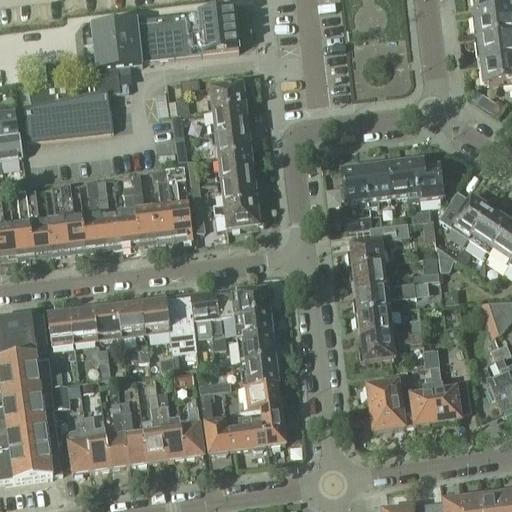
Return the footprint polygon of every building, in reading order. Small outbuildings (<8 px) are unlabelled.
[(473,0),(476,18),(511,13),(511,3),(511,0),(473,0)] [(472,23),(475,43),(511,38),(511,13),(476,18),(477,23),(472,23)] [(142,68),(163,66),(211,61),(238,58),(237,49),(234,15),(211,17),(137,25),(86,31),(81,38),(86,85),(118,81),(128,80),(129,73),(130,73),(142,71),(142,68)] [(482,63),(482,67),(511,63),(511,38),(475,43),(475,45),(477,64),(482,63)] [(511,63),(482,67),(481,67),(484,90),(503,88),(504,92),(511,91),(511,63)] [(66,67),(56,68),(58,87),(68,86),(66,67)] [(125,98),(128,80),(118,81),(86,85),(11,93),(11,94),(28,92),(31,114),(24,116),(27,147),(113,138),(110,112),(109,112),(108,101),(125,98)] [(210,117),(212,117),(249,113),(249,112),(245,112),(244,106),(248,105),(246,90),(209,94),(211,108),(209,108),(210,117)] [(168,122),(165,98),(155,100),(158,123),(158,124),(168,122)] [(474,98),(470,104),(476,108),(480,102),(474,98)] [(187,104),(169,106),(171,122),(180,120),(190,119),(187,104)] [(495,109),(489,117),(497,123),(505,112),(496,106),(495,109)] [(212,131),(213,141),(248,137),(247,128),(251,127),(249,113),(212,117),(214,131),(212,131)] [(0,145),(18,143),(15,120),(0,122),(0,145)] [(180,120),(171,122),(174,146),(184,145),(180,120)] [(216,151),(218,165),(255,161),(253,145),(249,146),(248,137),(213,141),(214,151),(216,151)] [(21,164),(18,143),(0,145),(0,179),(2,179),(1,167),(21,164)] [(184,145),(174,146),(178,169),(187,168),(184,145)] [(218,179),(219,189),(254,185),(252,176),(257,176),(255,161),(218,165),(219,179),(218,179)] [(422,164),(413,165),(419,208),(442,205),(442,202),(445,201),(444,188),(440,189),(439,174),(433,169),(423,171),(422,164)] [(413,165),(388,168),(393,205),(408,203),(408,209),(419,208),(413,165)] [(188,169),(191,192),(199,191),(196,168),(192,168),(188,169)] [(388,168),(364,171),(369,214),(378,213),(378,206),(393,205),(388,168)] [(369,214),(364,171),(340,174),(343,193),(340,194),(341,206),(344,206),(345,210),(358,209),(359,215),(369,214)] [(166,177),(175,244),(181,244),(183,246),(191,245),(190,242),(192,242),(188,209),(179,210),(176,187),(185,186),(183,174),(166,177)] [(161,212),(153,213),(157,249),(165,248),(166,245),(175,244),(166,177),(157,178),(161,212)] [(132,182),(133,192),(140,248),(146,248),(148,250),(157,249),(153,213),(144,214),(140,181),(132,182)] [(24,185),(8,188),(9,194),(25,191),(24,185)] [(222,199),(224,213),(261,208),(259,194),(255,194),(254,185),(219,189),(220,200),(222,199)] [(105,186),(96,188),(104,253),(111,252),(113,254),(122,253),(118,217),(109,219),(105,186)] [(91,221),(82,222),(87,258),(95,257),(96,254),(104,253),(96,188),(87,189),(91,221)] [(199,191),(191,192),(194,216),(202,215),(199,191)] [(70,192),(61,193),(69,257),(76,256),(78,259),(87,258),(82,222),(74,223),(70,192)] [(126,216),(118,217),(122,253),(130,252),(131,250),(140,248),(133,192),(123,193),(126,216)] [(56,225),(47,226),(52,262),(60,261),(61,258),(69,257),(61,193),(52,194),(56,225)] [(35,197),(26,198),(34,262),(41,261),(43,263),(52,262),(47,226),(39,227),(35,197)] [(21,229),(12,230),(17,266),(25,265),(26,262),(34,262),(26,198),(17,199),(21,229)] [(0,202),(0,201),(0,265),(7,265),(9,267),(17,266),(12,230),(4,232),(0,202)] [(467,245),(468,246),(487,217),(488,217),(490,215),(470,202),(461,216),(450,209),(438,226),(457,238),(458,237),(469,244),(467,245)] [(224,213),(216,214),(217,223),(225,223),(226,236),(263,231),(261,216),(257,216),(256,210),(261,209),(261,208),(224,213)] [(486,258),(488,259),(509,228),(490,215),(488,217),(487,217),(468,246),(475,250),(476,249),(487,256),(486,258)] [(202,216),(195,216),(197,239),(204,238),(202,216)] [(430,217),(420,218),(421,228),(431,227),(430,217)] [(421,228),(420,218),(410,219),(412,229),(421,228)] [(380,222),(370,223),(371,234),(381,233),(380,222)] [(347,226),(348,237),(371,234),(370,223),(347,226)] [(431,227),(421,228),(422,240),(434,238),(433,227),(431,227)] [(507,272),(508,273),(511,266),(511,229),(509,228),(488,259),(496,265),(497,263),(508,271),(507,272)] [(351,257),(347,258),(349,273),(384,269),(382,255),(385,254),(384,246),(396,245),(397,244),(408,243),(406,231),(396,232),(385,233),(380,234),(381,233),(371,234),(348,237),(351,257)] [(454,265),(438,255),(440,278),(449,277),(454,265)] [(455,266),(462,272),(469,262),(461,256),(455,266)] [(422,280),(414,280),(415,288),(439,285),(436,262),(423,263),(425,278),(422,279),(422,280)] [(354,287),(355,297),(390,292),(390,291),(389,282),(385,282),(384,269),(349,273),(350,288),(354,287)] [(481,269),(474,279),(482,285),(488,275),(481,269)] [(352,305),(354,320),(390,316),(388,303),(391,302),(391,303),(405,302),(406,304),(416,303),(414,290),(402,292),(402,291),(395,292),(393,295),(390,296),(390,292),(355,297),(356,305),(352,305)] [(237,322),(237,323),(274,318),(272,306),(268,307),(266,295),(253,297),(253,295),(210,301),(188,303),(194,345),(211,343),(211,341),(209,325),(221,323),(221,324),(237,322)] [(451,296),(444,297),(445,309),(456,308),(455,300),(451,296)] [(197,374),(194,345),(188,303),(165,306),(169,338),(174,377),(197,374)] [(169,338),(165,306),(155,307),(155,305),(145,306),(146,309),(143,309),(147,341),(169,338)] [(511,305),(486,307),(498,339),(510,328),(511,326),(511,305)] [(147,341),(143,309),(140,309),(129,311),(129,308),(120,309),(120,312),(118,312),(122,344),(147,341)] [(122,344),(118,312),(115,312),(115,310),(106,311),(106,313),(96,315),(100,347),(122,344)] [(100,347),(96,315),(92,315),(82,316),(81,314),(72,315),(72,317),(70,318),(74,350),(96,347),(100,347)] [(74,350),(70,318),(67,318),(66,316),(57,317),(58,319),(47,320),(51,352),(74,350)] [(360,335),(361,344),(395,339),(394,330),(391,330),(390,316),(354,320),(356,336),(360,335)] [(236,336),(237,346),(272,342),(271,330),(275,330),(274,318),(237,323),(239,335),(236,336)] [(0,490),(41,485),(52,483),(52,482),(62,480),(59,460),(49,462),(35,365),(48,363),(42,320),(30,322),(0,325),(0,391),(1,402),(0,401),(0,490)] [(401,327),(403,339),(420,337),(419,325),(401,327)] [(395,339),(361,344),(362,353),(358,353),(360,369),(396,365),(394,350),(409,348),(410,353),(422,352),(420,337),(403,339),(400,339),(401,341),(396,341),(395,339)] [(224,339),(211,341),(211,343),(212,349),(225,347),(224,339)] [(242,357),(243,369),(279,365),(277,353),(274,353),(272,342),(237,346),(239,357),(242,357)] [(226,355),(225,347),(212,349),(213,357),(226,355)] [(136,352),(138,368),(149,367),(147,350),(136,352)] [(505,350),(498,353),(503,365),(510,362),(505,350)] [(511,386),(507,376),(498,353),(490,357),(495,368),(501,383),(488,389),(489,392),(487,393),(492,405),(494,404),(501,420),(504,418),(505,421),(511,417),(511,386)] [(436,354),(423,356),(426,373),(429,372),(431,381),(437,429),(446,428),(446,432),(457,430),(457,426),(460,426),(459,421),(470,419),(465,387),(452,389),(453,391),(441,393),(436,354)] [(107,355),(100,356),(101,368),(109,367),(107,355)] [(99,356),(91,357),(94,369),(101,368),(100,356),(99,356)] [(171,365),(161,367),(162,379),(173,377),(171,365)] [(248,391),(249,394),(277,390),(278,390),(276,377),(280,376),(279,365),(243,369),(245,382),(242,383),(243,391),(248,391)] [(62,374),(50,376),(52,389),(52,393),(65,391),(62,374)] [(193,389),(192,378),(174,381),(175,392),(193,389)] [(369,406),(370,417),(384,415),(384,411),(394,409),(394,408),(400,407),(404,407),(403,398),(399,398),(398,388),(408,387),(406,379),(396,381),(396,385),(383,387),(383,390),(367,392),(367,395),(363,395),(365,406),(369,406)] [(421,396),(409,398),(411,412),(414,432),(418,432),(418,436),(429,434),(429,430),(437,429),(431,381),(424,382),(426,390),(420,391),(421,396)] [(92,388),(81,390),(82,398),(93,396),(92,388)] [(217,390),(199,393),(201,407),(211,406),(211,407),(215,406),(214,399),(222,398),(230,397),(229,389),(217,390)] [(232,420),(261,416),(280,413),(279,405),(281,403),(279,395),(277,393),(277,390),(249,394),(245,395),(247,408),(231,411),(232,420)] [(67,393),(53,394),(55,416),(69,415),(67,393)] [(151,427),(141,428),(143,438),(144,438),(149,469),(167,467),(158,402),(157,394),(147,396),(151,427)] [(165,401),(158,402),(167,467),(186,464),(181,432),(180,422),(168,424),(165,401)] [(213,460),(215,463),(223,461),(224,459),(230,458),(227,437),(226,427),(213,428),(211,407),(211,406),(201,407),(208,461),(213,460)] [(129,407),(119,408),(128,472),(149,469),(144,438),(143,438),(133,439),(129,407)] [(384,415),(370,417),(371,424),(367,424),(369,436),(373,435),(373,438),(404,434),(404,433),(414,432),(411,412),(401,413),(400,407),(394,408),(394,409),(384,411),(384,415)] [(116,442),(107,443),(112,474),(128,472),(119,408),(111,409),(116,442)] [(189,431),(181,432),(186,464),(204,462),(196,408),(186,409),(189,431)] [(262,422),(251,423),(252,427),(252,434),(263,432),(266,453),(285,450),(282,425),(283,423),(282,416),(280,414),(280,413),(261,416),(262,422)] [(235,457),(253,455),(255,456),(262,455),(264,453),(266,453),(263,432),(252,434),(251,423),(251,421),(230,424),(232,436),(227,437),(230,458),(235,457)] [(93,423),(85,424),(93,477),(112,474),(107,443),(106,433),(95,435),(93,423)] [(93,477),(85,424),(76,425),(77,437),(75,437),(69,440),(67,447),(72,480),(93,477)] [(511,511),(511,498),(498,500),(499,511),(511,511)] [(499,511),(498,500),(480,502),(481,511),(499,511)] [(481,511),(480,502),(461,504),(462,511),(481,511)]
